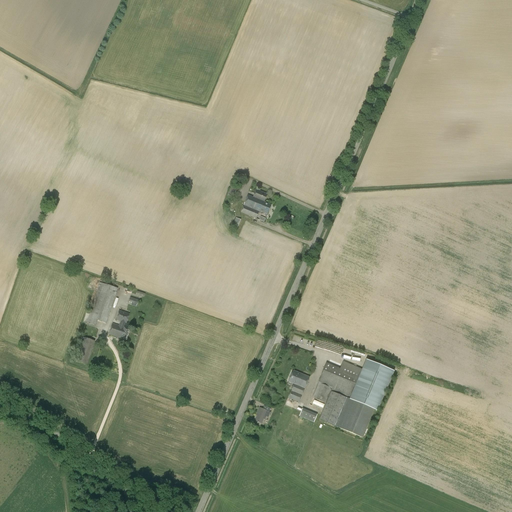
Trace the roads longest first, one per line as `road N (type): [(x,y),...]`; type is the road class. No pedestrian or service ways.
road 1 (tertiary): [(198,511),(411,18)]
road 2 (unclassified): [(129,511),(121,479),(0,393)]
